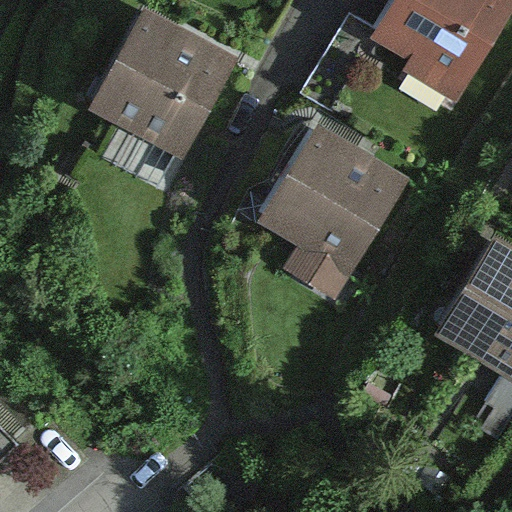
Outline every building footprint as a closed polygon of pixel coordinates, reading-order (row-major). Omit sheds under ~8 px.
[(511,0),(399,0),(379,34),(417,57),(408,72),(458,102),(511,11),(511,0)] [(190,157),(246,52),(151,2),(95,107),(190,157)] [(416,178),(323,118),(260,214),(304,243),(291,264),(340,295),(416,178)] [(511,235),(502,229),(441,324),(511,369),(511,235)] [(0,462),(24,439),(0,414),(0,462)]
